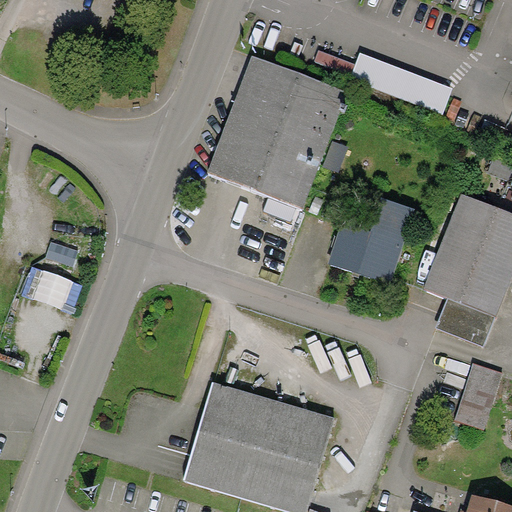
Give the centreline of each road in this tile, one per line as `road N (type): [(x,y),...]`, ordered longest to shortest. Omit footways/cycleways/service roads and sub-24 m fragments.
road 1 (tertiary): [(172,167),(41,511)]
road 2 (residential): [(0,87),(172,167)]
road 3 (tertiary): [(237,0),(172,167)]
